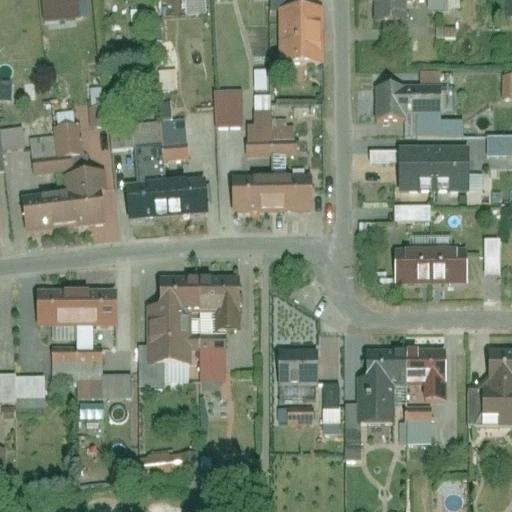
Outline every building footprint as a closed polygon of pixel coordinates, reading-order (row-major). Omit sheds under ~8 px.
[(85,0),(37,0),(39,24),(87,21),(85,0)] [(425,0),(365,0),(365,27),(426,26),(425,0)] [(305,8),(264,9),(267,71),(308,69),(305,8)] [(411,87),(363,88),(364,123),(441,121),(440,75),(411,75),(411,87)] [(210,94),(212,131),(242,130),(240,92),(210,94)] [(270,129),(269,97),(252,98),(252,129),(243,129),(243,159),(293,158),(292,129),(270,129)] [(55,116),(56,130),(72,128),(71,115),(55,116)] [(49,139),(27,141),(30,178),(62,176),(61,161),(81,159),(78,129),(49,131),(49,139)] [(0,178),(1,178),(0,158),(0,154),(23,153),(22,130),(0,131),(0,178)] [(511,139),(483,141),(484,162),(511,160),(511,139)] [(434,195),(433,155),(400,156),(401,195),(434,195)] [(434,195),(467,195),(467,155),(433,155),(434,195)] [(50,179),(52,198),(55,232),(97,228),(92,175),(50,179)] [(301,177),(266,178),(267,211),(302,210),(301,177)] [(266,178),(222,180),(223,213),(267,211),(266,178)] [(193,180),(157,184),(161,220),(197,216),(193,180)] [(157,184),(115,188),(119,224),(161,220),(157,184)] [(52,198),(13,202),(16,236),(55,232),(52,198)] [(392,226),(428,224),(428,208),(391,210),(392,226)] [(480,278),(498,279),(498,243),(481,242),(480,278)] [(419,286),(457,285),(456,249),(418,250),(419,286)] [(381,287),(419,286),(418,250),(380,251),(381,287)] [(136,309),(138,368),(188,367),(186,316),(204,316),(204,336),(239,335),(238,307),(227,277),(151,279),(152,309),(136,309)] [(67,292),(27,292),(27,328),(67,328),(67,292)] [(107,292),(67,292),(67,328),(107,328),(107,292)] [(276,352),(277,388),(319,387),(318,351),(276,352)] [(471,392),(472,429),(511,428),(511,352),(477,353),(478,392),(471,392)] [(346,380),(346,428),(391,427),(390,390),(436,390),(436,353),(353,355),(354,380),(346,380)] [(75,384),(76,403),(129,401),(128,378),(103,379),(103,358),(48,360),(49,385),(75,384)] [(320,387),(320,427),(338,427),(338,387),(320,387)] [(281,428),(311,426),(310,403),(280,404),(281,428)] [(429,449),(429,419),(397,419),(397,449),(429,449)] [(178,457),(138,460),(139,478),(179,476),(178,457)] [(219,487),(220,505),(247,502),(246,485),(219,487)]
